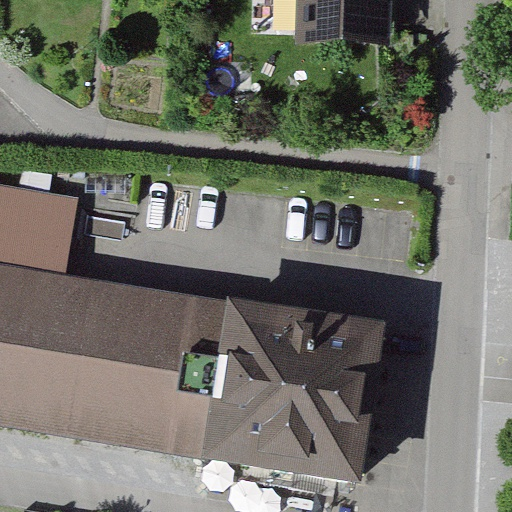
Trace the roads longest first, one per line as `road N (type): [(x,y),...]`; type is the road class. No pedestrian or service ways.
road 1 (residential): [(0,68),(61,123),(465,169)]
road 2 (residential): [(451,511),(465,169)]
road 3 (residential): [(465,169),(472,0)]
